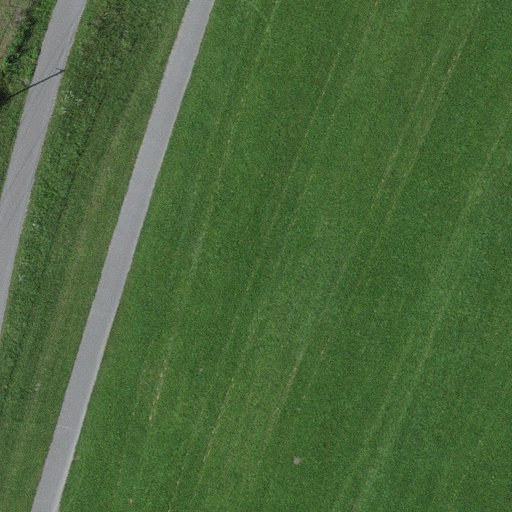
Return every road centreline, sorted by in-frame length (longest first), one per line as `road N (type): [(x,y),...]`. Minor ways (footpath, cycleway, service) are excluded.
road 1 (track): [(47,511),(148,158),(207,0)]
road 2 (track): [(73,0),(0,291)]
